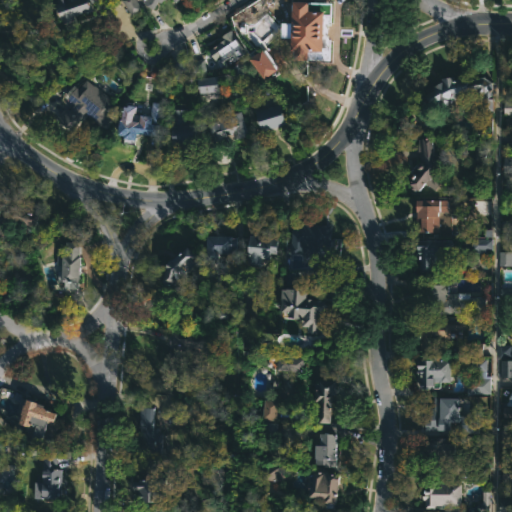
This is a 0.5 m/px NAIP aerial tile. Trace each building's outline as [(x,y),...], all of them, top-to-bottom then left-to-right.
[(88,0),(90,6),(89,7),(90,10),(84,12),(83,10),(72,14),(73,18),(62,22),(52,0),(88,0)] [(136,0),(129,0),(124,3),(130,15),(141,10),(136,0)] [(145,0),(143,5),(156,11),(161,0),(173,0),(179,3),(180,0),(145,0)] [(308,0),(308,1),(308,9),(323,9),(322,49),(308,49),(308,58),(293,58),(293,49),(290,49),(291,37),(280,36),(280,21),(292,21),(292,0),(308,0)] [(246,52),(223,68),(209,48),(223,39),(220,35),(230,28),(246,52)] [(262,48),(263,49),(265,48),(278,67),(264,77),(249,57),(262,48)] [(194,73),(206,69),(203,59),(191,63),(194,73)] [(248,73),(243,63),(231,68),(236,79),(248,73)] [(204,92),(198,92),(197,77),(217,74),(219,90),(204,92)] [(484,75),(492,81),(492,110),(481,109),(481,95),(454,98),(456,110),(429,113),(426,92),(435,90),(433,85),(441,80),(441,76),(454,75),(455,80),(484,75)] [(85,79),(110,99),(106,105),(113,111),(101,126),(84,113),(71,130),(55,117),(58,114),(56,113),(63,105),(68,110),(73,104),(65,97),(75,86),(77,88),(85,79)] [(136,104),(134,112),(132,112),(131,119),(138,120),(139,113),(152,115),(151,122),(158,123),(156,135),(136,131),(135,138),(116,133),(121,112),(120,112),(122,102),(136,104)] [(286,123),(263,130),(257,110),(280,103),(286,123)] [(185,109),(185,124),(193,124),(193,127),(200,127),(200,138),(193,138),(194,144),(172,144),(171,109),(185,109)] [(248,135),(232,139),(231,136),(212,141),(207,122),(217,120),(216,115),(241,109),(248,135)] [(433,155),(441,163),(436,170),(442,175),(432,188),(425,182),(418,190),(409,182),(413,177),(411,176),(414,173),(416,174),(420,169),(416,164),(419,161),(424,161),(422,148),(417,147),(416,138),(422,136),(431,136),(433,155)] [(491,140),(489,162),(473,161),(476,139),(491,140)] [(446,198),(446,199),(463,200),(463,212),(439,210),(438,232),(420,231),(421,218),(418,218),(417,199),(446,198)] [(37,215),(34,226),(11,219),(4,236),(0,234),(0,205),(4,203),(14,208),(37,215)] [(339,252),(339,255),(330,254),(329,262),(304,260),(304,253),(301,253),(301,246),(290,245),(292,222),(331,225),(330,237),(340,238),(339,252)] [(277,239),(276,253),(270,253),(269,259),(261,258),(260,266),(247,265),(248,257),(246,257),(249,234),(277,239)] [(232,235),(238,236),(238,248),(232,248),(232,253),(218,253),(218,259),(204,259),(205,235),(232,235)] [(431,239),(452,240),(451,265),(433,264),(433,272),(420,272),(420,255),(417,255),(417,240),(431,239)] [(492,239),(492,250),(488,250),(488,254),(460,252),(461,248),(471,248),(472,239),(492,239)] [(79,243),(78,282),(76,282),(76,288),(63,287),(63,281),(60,281),(61,264),(55,264),(55,255),(65,254),(66,241),(79,241),(79,243)] [(183,277),(178,281),(176,279),(174,284),(161,281),(165,262),(187,244),(201,260),(183,277)] [(511,252),(500,251),(499,266),(511,266),(511,252)] [(449,284),(448,293),(458,293),(458,299),(470,299),(470,313),(429,313),(430,284),(449,284)] [(307,286),(306,297),(325,299),(325,303),(327,303),(327,309),(325,309),(324,318),(319,318),(318,333),(309,333),(310,326),(302,326),(303,317),(288,316),(289,312),(282,311),(282,288),(294,288),(294,286),(303,287),(303,285),(307,286)] [(450,329),(450,342),(433,342),(433,350),(420,350),(420,337),(415,337),(415,319),(464,319),(464,329),(450,329)] [(206,361),(206,371),(186,370),(186,359),(170,358),(172,331),(202,333),(201,361),(206,361)] [(318,346),(319,335),(304,333),(303,345),(318,346)] [(470,343),(470,356),(482,357),(482,344),(470,343)] [(499,377),(511,377),(511,360),(511,361),(511,345),(500,345),(499,377)] [(278,355),(277,371),(303,372),(303,355),(278,355)] [(441,357),(441,359),(450,359),(450,382),(434,381),(434,385),(421,385),(421,374),(417,374),(418,359),(431,359),(431,357),(441,357)] [(486,359),(486,375),(490,375),(490,394),(466,394),(466,384),(468,384),(468,378),(471,378),(471,374),(476,374),(476,377),(478,377),(479,371),(467,370),(467,359),(486,359)] [(336,379),(336,395),(331,394),(330,422),(318,422),(319,401),(315,401),(315,388),(319,388),(319,379),(336,379)] [(442,396),(460,397),(460,415),(479,415),(479,433),(462,433),(463,422),(450,422),(450,430),(425,430),(425,419),(430,419),(430,408),(434,408),(434,396),(442,396)] [(30,400),(43,405),(42,407),(56,413),(52,423),(56,425),(54,431),(58,432),(53,445),(40,441),(39,442),(29,439),(31,434),(23,430),(24,426),(17,423),(20,415),(18,414),(22,404),(23,404),(25,398),(30,400)] [(276,421),(258,420),(260,399),(277,401),(276,421)] [(300,400),(276,401),(277,421),(300,420),(300,400)] [(159,441),(159,455),(137,454),(139,407),(153,407),(152,440),(159,441)] [(511,412),(511,407),(504,407),(503,417),(511,418),(511,412)] [(162,413),(166,422),(176,418),(172,409),(162,413)] [(500,448),(511,447),(511,428),(500,428),(500,448)] [(335,433),(335,467),(314,467),(315,461),(310,461),(310,450),(315,450),(315,445),(320,445),(319,443),(318,434),(335,433)] [(450,437),(450,442),(454,442),(454,458),(446,458),(446,475),(435,475),(435,466),(429,466),(429,456),(425,456),(426,442),(433,442),(433,440),(439,440),(439,437),(450,437)] [(61,468),(60,499),(40,499),(42,477),(40,477),(41,470),(42,470),(42,456),(56,457),(56,468),(61,468)] [(151,458),(145,464),(153,473),(160,467),(151,458)] [(284,467),(259,466),(259,480),(283,481),(284,467)] [(511,482),(511,466),(502,466),(503,482),(511,482)] [(339,473),(335,504),(323,503),(324,499),(308,497),(313,471),(325,473),(325,471),(339,473)] [(159,479),(158,502),(137,502),(138,491),(132,491),(132,481),(137,481),(137,479),(159,479)] [(462,483),(461,505),(435,505),(435,508),(425,508),(425,499),(423,499),(423,493),(425,493),(425,482),(462,483)] [(478,511),(489,511),(490,492),(483,492),(482,502),(478,502),(478,511)]
